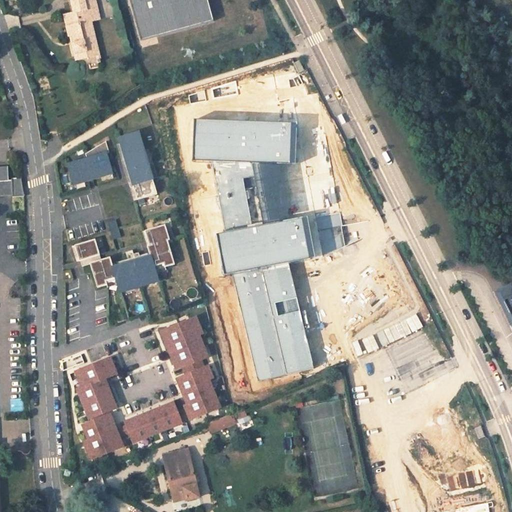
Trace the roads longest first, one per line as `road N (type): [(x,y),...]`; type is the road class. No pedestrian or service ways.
road 1 (residential): [(59,511),(46,439),(39,199),(26,106),(0,31)]
road 2 (tertiary): [(296,0),(511,436)]
road 3 (unknown): [(45,421),(14,424),(4,413),(0,318)]
